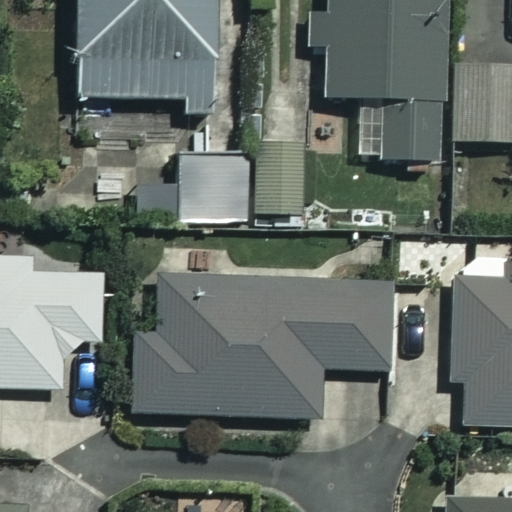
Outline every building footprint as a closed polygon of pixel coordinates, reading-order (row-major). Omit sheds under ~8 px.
[(200,0),(64,0),(66,100),(202,99),(200,0)] [(435,0),(315,0),(312,98),(352,100),(350,162),(428,165),(435,0)] [(511,66),(449,69),(452,144),(511,142),(511,66)] [(291,216),(292,148),(248,148),(247,215),(291,216)] [(25,260),(0,259),(0,389),(52,391),(53,344),(92,345),(95,277),(25,275),(25,260)] [(511,275),(445,272),(440,381),(454,382),(452,425),(511,427),(511,275)] [(380,285),(149,278),(147,331),(126,331),(123,414),(310,420),(311,370),(378,372),(380,285)] [(511,511),(511,505),(436,503),(435,511),(511,511)]
